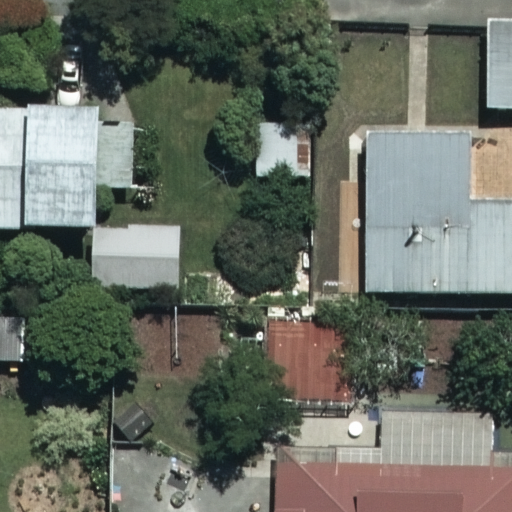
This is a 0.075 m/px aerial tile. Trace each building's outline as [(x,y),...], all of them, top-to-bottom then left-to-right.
[(511,29),(490,31),(495,119),(511,118),(511,29)] [(100,241),(105,129),(0,124),(0,241),(97,246),(100,301),(185,297),(182,237),(100,241)] [(313,138),(257,138),(257,189),(313,189),(313,138)] [(475,147),(365,150),(368,304),(511,300),(511,212),(476,213),(475,147)] [(31,325),(0,325),(0,371),(31,371),(31,325)] [(268,405),(337,403),(336,358),(330,358),(329,327),(265,329),(268,405)] [(511,511),(511,414),(383,417),(384,472),(279,473),(279,511),(511,511)]
